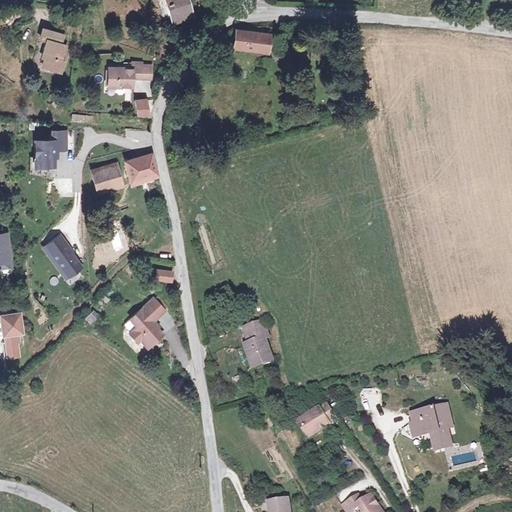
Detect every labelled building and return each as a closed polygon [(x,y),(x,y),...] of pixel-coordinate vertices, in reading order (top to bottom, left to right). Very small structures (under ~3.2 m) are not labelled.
[(158,20),(168,17),(163,0),(153,0),(158,20)] [(186,0),(163,0),(168,17),(171,28),(193,21),(186,0)] [(60,38),(40,31),(36,43),(43,46),(39,59),(43,61),(41,69),(60,76),(63,67),(60,65),(67,45),(59,43),(60,38)] [(272,53),(271,34),(236,34),(236,53),(272,53)] [(314,49),(314,60),(330,59),(330,48),(314,49)] [(141,66),(133,66),(133,73),(123,73),(106,72),(106,90),(131,90),(132,82),(150,83),(150,70),(141,70),(141,66)] [(144,101),(136,102),(139,118),(149,119),(144,101)] [(145,140),(145,130),(125,130),(125,140),(145,140)] [(64,135),(51,135),(51,143),(33,144),(33,170),(52,169),(52,153),(65,153),(64,135)] [(152,158),(126,165),(131,185),(156,180),(152,158)] [(91,173),(97,194),(119,188),(115,167),(91,173)] [(5,237),(0,237),(0,266),(8,265),(10,265),(5,237)] [(80,270),(58,240),(45,250),(67,280),(80,270)] [(173,274),(157,273),(156,281),(173,282),(173,274)] [(136,342),(140,346),(145,342),(149,345),(158,336),(149,326),(149,323),(160,313),(147,300),(124,322),(130,329),(125,335),(133,344),(136,342)] [(88,325),(100,318),(95,311),(84,318),(88,325)] [(20,316),(0,318),(0,330),(3,330),(4,338),(5,340),(7,340),(8,345),(2,346),(4,360),(19,359),(17,344),(19,344),(19,336),(22,336),(20,316)] [(262,332),(268,330),(266,323),(259,325),(262,332)] [(270,336),(268,330),(262,332),(259,325),(246,329),(250,345),(247,346),(254,370),(275,364),(267,337),(270,336)] [(143,350),(149,345),(145,342),(140,346),(143,350)] [(329,424),(338,418),(329,404),(319,410),(318,408),(299,422),(311,439),(331,426),(329,424)] [(447,446),(455,443),(451,426),(455,425),(450,406),(437,410),(437,407),(415,413),(418,422),(421,434),(436,430),(438,437),(436,438),(439,450),(448,448),(447,446)] [(346,511),(355,511),(364,505),(363,502),(358,496),(343,505),(346,511)] [(381,511),(372,497),(363,502),(364,505),(355,511),(381,511)] [(270,505),(270,511),(293,511),(291,501),(270,505)]
